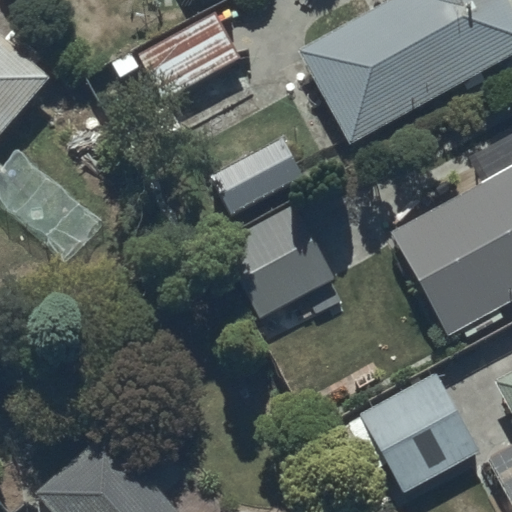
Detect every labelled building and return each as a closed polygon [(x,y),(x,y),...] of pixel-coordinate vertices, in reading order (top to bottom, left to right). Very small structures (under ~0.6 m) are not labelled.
[(511,51),(511,0),(388,0),(301,48),(351,140),(511,51)] [(163,93),(238,53),(214,10),(140,49),(163,93)] [(0,133),(51,74),(0,30),(0,133)] [(447,334),(511,298),(511,133),(468,157),(481,181),(391,230),(447,334)] [(232,211),(304,173),(285,135),(255,151),(250,142),(228,153),(231,160),(210,171),(232,211)] [(337,276),(296,199),(218,240),(259,318),(337,276)] [(343,395),(320,353),(287,370),(310,413),(343,395)] [(511,368),(495,379),(511,408),(511,444),(487,458),(511,501),(511,368)] [(404,492),(479,449),(435,369),(359,412),(404,492)] [(182,511),(111,425),(35,488),(55,511),(182,511)]
